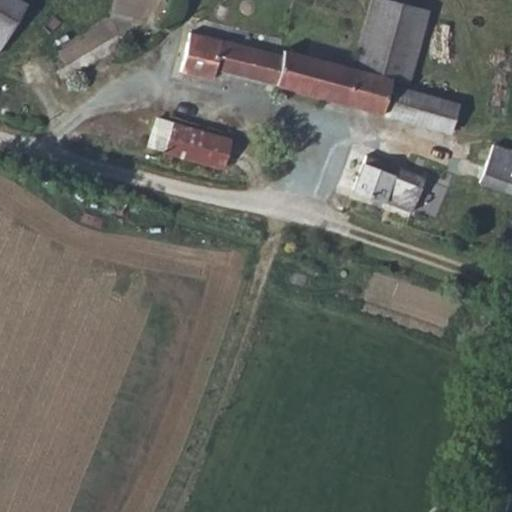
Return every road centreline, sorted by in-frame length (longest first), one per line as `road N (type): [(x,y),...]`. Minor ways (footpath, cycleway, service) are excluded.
road 1 (unclassified): [(0,136),(339,226)]
road 2 (track): [(276,211),(223,387),(167,511)]
road 3 (unknown): [(339,226),(511,294)]
